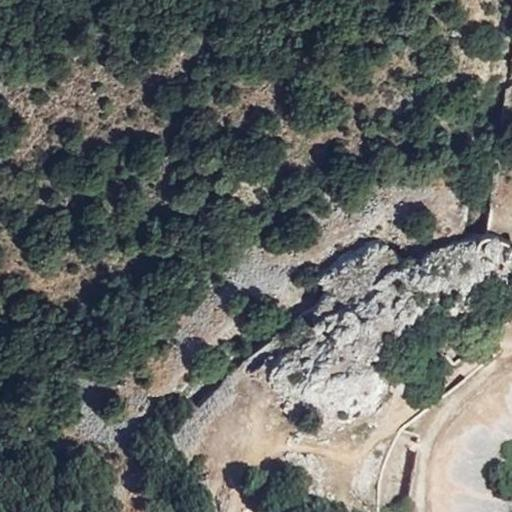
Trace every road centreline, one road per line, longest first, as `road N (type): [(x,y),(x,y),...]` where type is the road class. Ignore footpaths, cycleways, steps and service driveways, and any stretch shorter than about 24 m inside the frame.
road 1 (track): [(175,443),(327,467),(511,347)]
road 2 (track): [(511,374),(468,395),(435,456),(439,511)]
